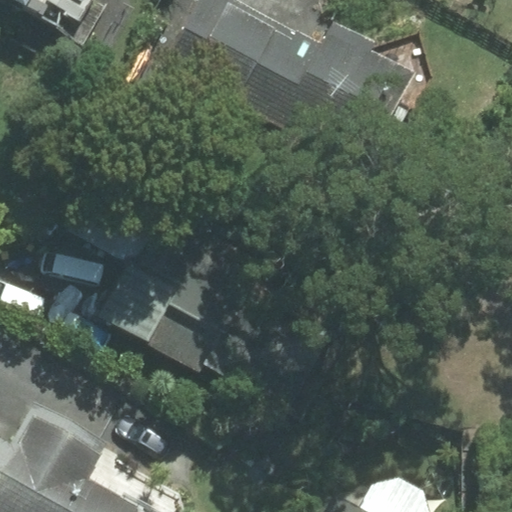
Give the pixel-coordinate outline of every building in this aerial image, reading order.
[(0,0),(0,7),(34,28),(50,0),(0,0)] [(321,49),(232,0),(197,0),(155,77),(212,108),(218,97),(341,166),(367,118),(392,132),(421,79),(331,31),(321,49)] [(251,295),(265,269),(168,215),(179,194),(102,152),(58,231),(125,267),(96,320),(214,387),(219,377),(289,417),(332,341),(251,295)] [(8,446),(0,441),(0,511),(135,511),(88,486),(103,459),(99,456),(104,448),(31,406),(8,446)] [(365,511),(338,496),(329,511),(365,511)]
